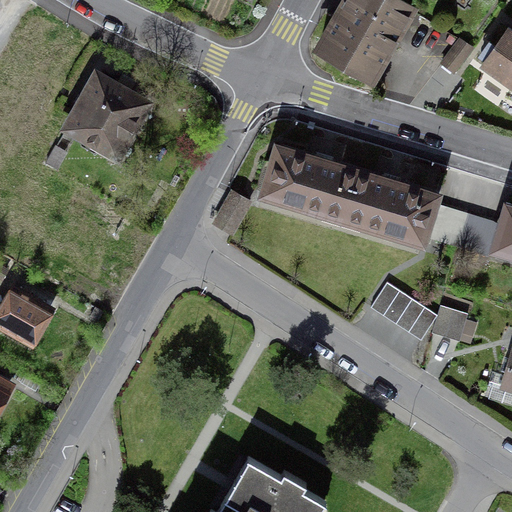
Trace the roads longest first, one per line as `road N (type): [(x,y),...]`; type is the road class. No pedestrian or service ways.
road 1 (residential): [(511,467),(173,241)]
road 2 (residential): [(173,241),(20,511)]
road 3 (residential): [(511,154),(261,78)]
road 4 (residential): [(261,78),(91,0)]
road 5 (residential): [(261,78),(173,241)]
